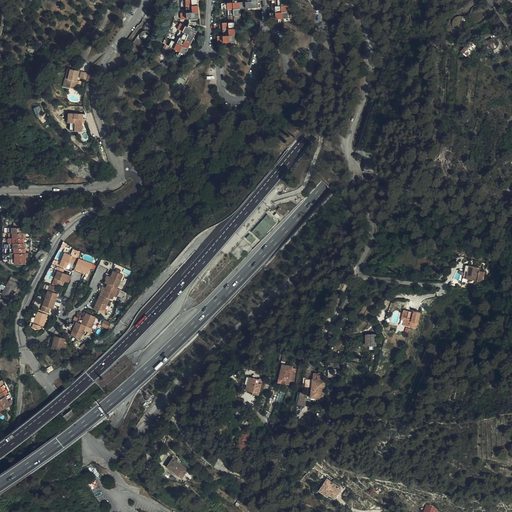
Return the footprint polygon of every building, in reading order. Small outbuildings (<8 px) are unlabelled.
[(198,0),(179,0),(173,1),(175,19),(163,42),(165,44),(163,49),(166,51),(169,46),(186,54),(198,31),(188,26),(190,22),(190,18),(200,18),(198,0)] [(241,8),(259,7),(258,0),(246,0),(246,2),(222,3),(222,10),(228,9),(229,22),(223,22),(224,35),(218,36),(218,42),(237,41),(235,21),(241,21),(241,8)] [(289,18),(287,0),(275,0),(276,12),(270,12),(271,19),(289,18)] [(456,17),(453,20),(453,22),(452,24),(453,27),(455,29),(457,31),(460,31),(462,32),(463,31),(465,30),(467,28),(468,26),(468,23),(468,20),(466,18),(463,16),(461,16),(458,16),(456,17)] [(141,33),(136,40),(137,41),(133,47),(138,51),(136,53),(139,55),(150,40),(149,39),(150,36),(151,34),(153,34),(156,30),(155,27),(153,28),(151,22),(149,22),(148,24),(146,26),(145,28),(145,31),(143,32),(142,34),(141,33)] [(484,42),(489,40),(491,37),(490,34),(482,37),(484,42)] [(482,50),(495,43),(492,38),(492,39),(489,40),(481,49),(482,49),(482,50)] [(479,45),(481,49),(489,40),(484,42),(479,45)] [(471,41),(463,49),(462,50),(461,51),(466,56),(476,46),(471,41)] [(79,70),(70,68),(68,78),(65,78),(63,86),(70,88),(71,85),(77,86),(78,81),(78,80),(77,80),(79,70)] [(81,82),(78,81),(77,86),(71,85),(70,88),(79,90),(81,82)] [(67,123),(69,123),(74,124),(74,132),(81,132),(81,123),(82,119),(82,115),(67,114),(67,123)] [(281,205),(285,210),(291,204),(288,201),(289,199),(288,198),(281,205)] [(260,239),(277,222),(268,213),(252,231),(260,239)] [(22,233),(22,228),(8,228),(8,233),(9,233),(9,243),(9,248),(10,248),(10,254),(11,254),(11,264),(26,264),(25,254),(25,248),(24,248),(23,233),(22,233)] [(79,258),(76,257),(65,253),(60,265),(67,268),(70,263),(76,265),(79,259),(79,258)] [(79,259),(76,265),(74,271),(82,274),(83,272),(89,274),(92,264),(79,259)] [(463,278),(482,282),(484,272),(479,271),(480,268),(466,265),(463,278)] [(64,273),(58,271),(57,273),(55,278),(53,284),(60,286),(62,281),(65,282),(68,275),(64,273)] [(107,284),(117,288),(123,275),(117,272),(113,271),(110,277),(107,276),(106,279),(107,279),(105,283),(107,284)] [(12,277),(10,280),(21,286),(22,283),(12,277)] [(21,286),(10,280),(3,294),(11,298),(16,289),(18,290),(21,286)] [(109,300),(110,299),(113,300),(114,296),(117,289),(117,288),(107,284),(106,288),(103,287),(102,289),(100,296),(109,300)] [(46,298),(56,301),(58,294),(55,293),(57,287),(52,285),(50,285),(48,290),(46,298)] [(97,311),(100,312),(104,314),(107,305),(109,300),(100,296),(94,309),(97,311)] [(341,306),(345,307),(349,299),(345,297),(341,306)] [(53,308),(56,301),(46,298),(42,309),(41,311),(48,313),(50,308),(53,308)] [(416,324),(418,324),(420,312),(415,311),(414,312),(404,310),(403,317),(407,318),(406,326),(415,328),(416,324)] [(44,326),(48,315),(38,312),(34,323),(31,322),(30,326),(39,329),(41,326),(44,326)] [(78,323),(87,327),(91,329),(96,317),(85,312),(81,320),(79,319),(78,323)] [(350,324),(357,327),(359,322),(352,319),(350,324)] [(108,328),(109,329),(110,329),(110,328),(112,323),(109,323),(105,320),(102,326),(108,328)] [(78,323),(75,321),(73,325),(71,324),(68,329),(72,331),(71,335),(81,339),(87,327),(78,323)] [(368,346),(369,346),(375,346),(377,346),(377,335),(368,335),(368,346)] [(56,349),(62,351),(64,344),(66,339),(55,336),(51,351),(55,353),(56,349)] [(91,339),(88,341),(80,348),(84,352),(92,344),(93,341),(91,339)] [(289,385),(293,367),(283,365),(279,382),(289,385)] [(312,397),(323,398),(325,381),(318,380),(318,374),(314,373),(312,397)] [(260,379),(250,377),(247,390),(253,392),(253,393),(259,395),(262,384),(259,383),(260,379)] [(11,405),(0,385),(0,416),(4,414),(2,410),(11,405)] [(299,391),(296,404),(305,406),(308,393),(299,391)] [(252,434),(252,432),(244,430),(243,433),(241,433),(237,453),(245,454),(250,434),(252,434)] [(268,459),(275,464),(277,461),(270,456),(268,459)] [(167,467),(182,478),(188,470),(173,459),(167,467)] [(336,498),(342,489),(328,479),(320,490),(328,496),(330,494),(336,498)]
